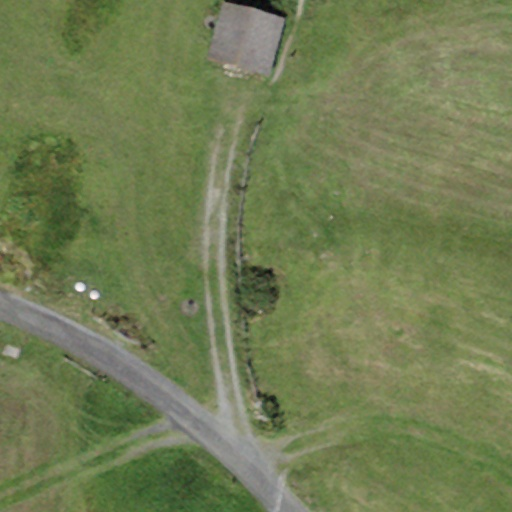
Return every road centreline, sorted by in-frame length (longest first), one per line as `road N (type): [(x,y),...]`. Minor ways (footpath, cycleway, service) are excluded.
road 1 (track): [(229,132),(211,225),(216,330),(236,447)]
road 2 (track): [(236,447),(129,369),(0,304)]
